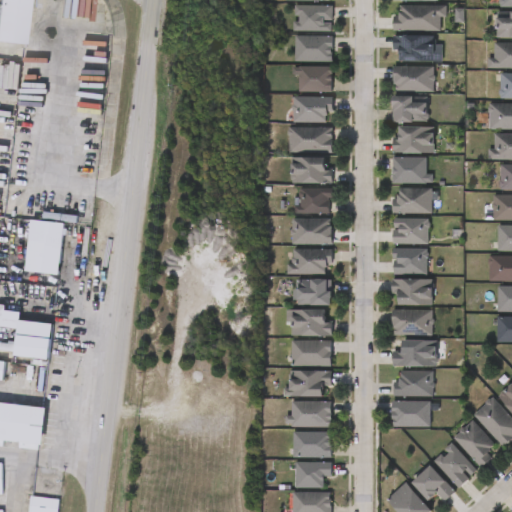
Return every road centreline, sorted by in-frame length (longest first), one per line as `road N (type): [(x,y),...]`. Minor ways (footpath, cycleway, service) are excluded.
road 1 (primary): [(157,0),(97,511)]
road 2 (residential): [(362,0),(367,511)]
